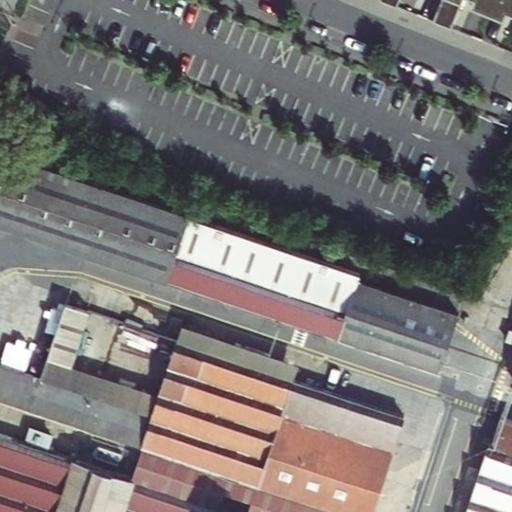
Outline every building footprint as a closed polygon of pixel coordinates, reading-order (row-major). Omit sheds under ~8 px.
[(511,0),(380,0),(398,7),(400,0),(441,0),(433,21),(452,28),(463,0),(474,0),(471,7),(504,20),(508,12),(511,14),(511,13),(511,0)] [(167,215),(0,159),(0,230),(202,298),(222,241),(164,222),(167,215)] [(335,279),(222,241),(202,298),(316,337),(335,279)] [(335,279),(316,337),(415,370),(435,312),(335,279)] [(161,392),(75,362),(93,310),(69,302),(43,378),(153,415),(161,392)] [(302,362),(185,321),(178,343),(295,383),(302,362)] [(295,383),(178,343),(161,392),(153,415),(43,378),(0,363),(0,401),(149,452),(324,511),(378,511),(410,422),(295,383)] [(511,511),(511,427),(506,426),(477,511),(511,511)] [(0,511),(247,511),(141,476),(0,433),(0,511)] [(324,511),(149,452),(141,476),(247,511),(324,511)]
